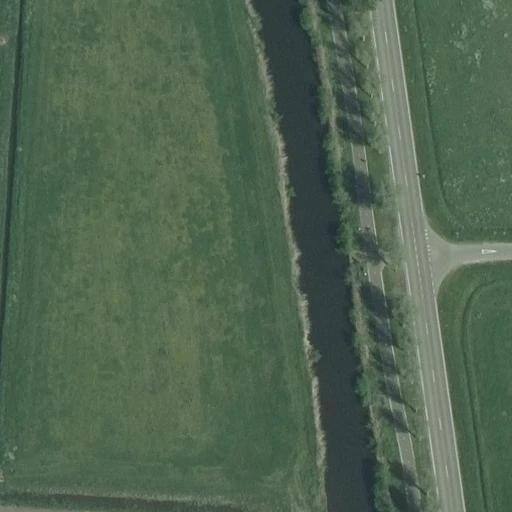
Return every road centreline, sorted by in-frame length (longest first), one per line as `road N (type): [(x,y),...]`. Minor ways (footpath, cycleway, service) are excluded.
road 1 (secondary): [(451,511),(415,252)]
road 2 (secondary): [(415,252),(380,0)]
